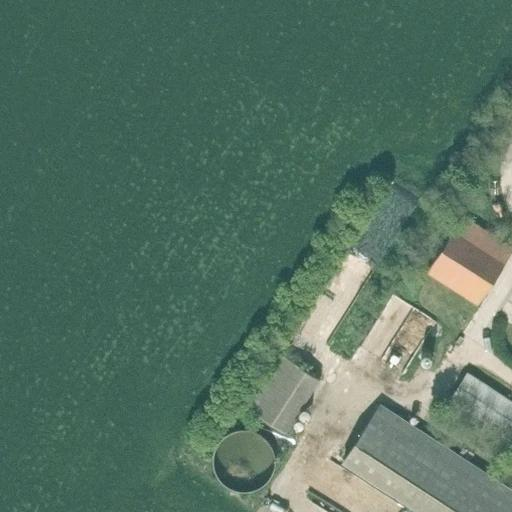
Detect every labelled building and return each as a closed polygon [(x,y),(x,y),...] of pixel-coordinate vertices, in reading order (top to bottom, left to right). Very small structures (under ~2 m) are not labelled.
[(297,330),(323,347),(419,198),(393,181),(297,330)] [(428,271),(479,304),(511,253),(511,247),(463,216),(428,271)] [(381,359),(414,308),(393,295),(360,346),(381,359)] [(435,322),(414,308),(381,359),(402,373),(435,322)] [(241,403),(286,432),(320,379),(276,350),(241,403)] [(511,399),(468,372),(450,400),(511,438),(511,399)] [(511,511),(511,491),(382,405),(346,459),(425,511),(511,511)] [(266,436),(261,433),(257,431),(251,429),(246,429),(240,429),(235,430),(230,433),(225,436),(221,440),(218,444),(216,449),(214,455),(214,460),(214,466),(216,471),(218,476),(221,480),(225,484),(230,488),(235,490),(240,491),(245,492),(251,491),(256,490),(261,488),(266,485),(270,481),(273,476),(275,471),(277,466),(277,460),(277,455),(275,450),(273,445),(270,440),(266,436)] [(408,511),(330,461),(308,492),(339,511),(408,511)] [(328,511),(309,498),(299,511),(328,511)]
